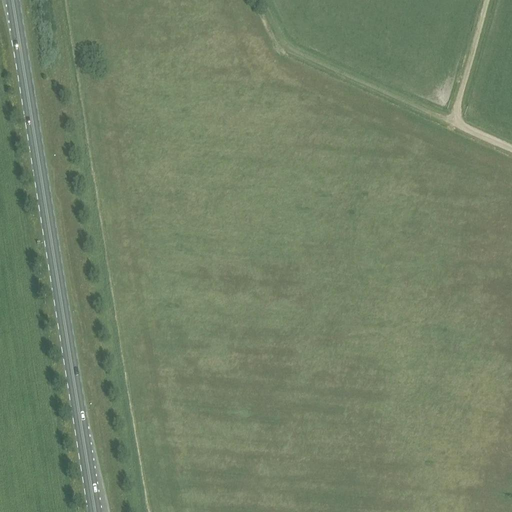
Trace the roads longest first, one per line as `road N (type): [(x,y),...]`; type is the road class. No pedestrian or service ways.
road 1 (primary): [(95,511),(12,0)]
road 2 (track): [(454,122),(290,50),(262,0)]
road 3 (track): [(454,122),(488,0)]
